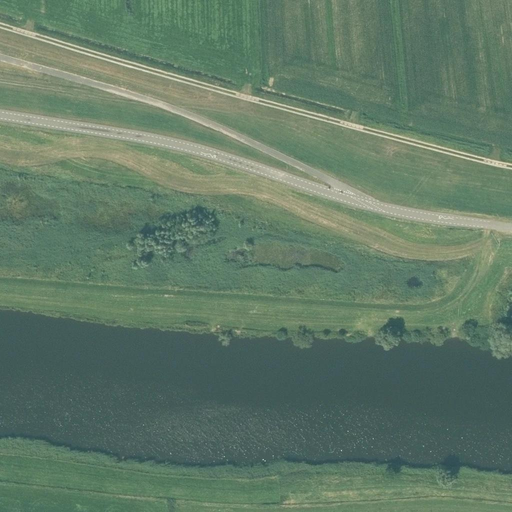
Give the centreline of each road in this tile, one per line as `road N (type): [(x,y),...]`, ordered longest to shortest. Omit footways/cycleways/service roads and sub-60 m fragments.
road 1 (tertiary): [(488,224),(369,204),(146,138),(0,114)]
road 2 (track): [(138,97),(0,81)]
